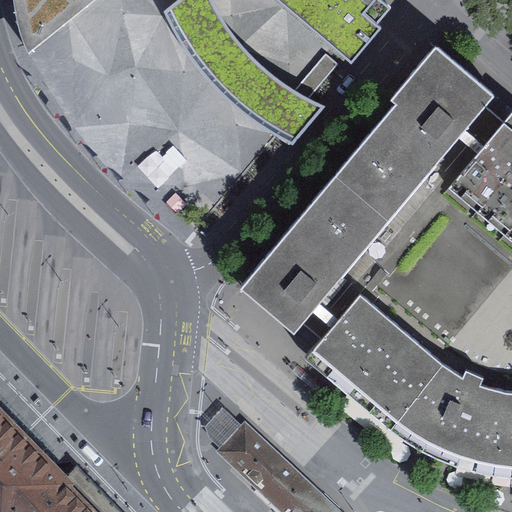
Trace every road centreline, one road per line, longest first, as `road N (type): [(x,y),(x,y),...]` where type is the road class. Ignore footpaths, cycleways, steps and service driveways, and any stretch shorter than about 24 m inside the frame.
road 1 (residential): [(155,282),(226,249),(428,0)]
road 2 (tertiary): [(155,282),(32,153),(0,105)]
road 3 (unclassified): [(0,333),(80,412),(150,439)]
road 4 (tertiary): [(150,439),(160,331),(155,282)]
